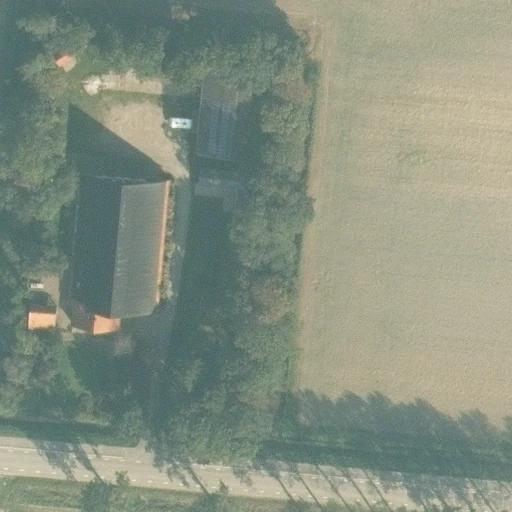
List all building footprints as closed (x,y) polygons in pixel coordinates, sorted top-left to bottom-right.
[(197,152),(267,157),(277,58),(206,53),(197,152)] [(162,77),(175,79),(177,59),(164,58),(162,77)] [(211,168),(209,186),(237,189),(235,209),(253,210),(256,172),(211,168)] [(70,324),(117,328),(119,307),(158,311),(169,182),(77,174),(65,302),(72,303),(70,324)] [(42,302),(15,303),(16,328),(42,327),(42,302)]
